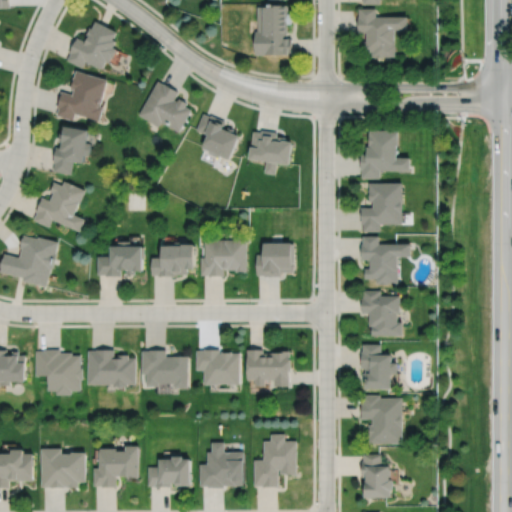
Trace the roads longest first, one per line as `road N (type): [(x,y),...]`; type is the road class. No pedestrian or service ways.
road 1 (residential): [(326,511),(325,0)]
road 2 (secondary): [(503,0),(503,511)]
road 3 (residential): [(326,311),(0,307)]
road 4 (residential): [(326,97),(278,94),(221,76),(119,0)]
road 5 (residential): [(55,0),(31,53),(19,154),(0,201)]
road 6 (residential): [(504,87),(368,86),(326,97)]
road 7 (residential): [(326,97),(368,107),(504,108)]
